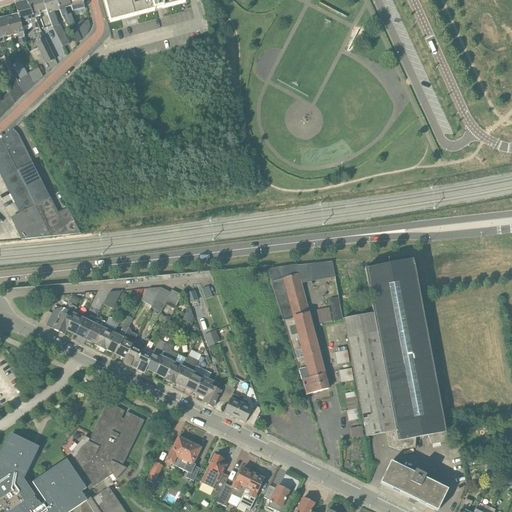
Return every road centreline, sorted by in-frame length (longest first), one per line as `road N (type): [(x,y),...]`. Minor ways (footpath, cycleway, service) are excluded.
road 1 (residential): [(393,511),(0,318)]
road 2 (tertiary): [(0,277),(361,235)]
road 3 (unclassified): [(511,148),(475,131),(412,0)]
road 4 (residential): [(93,0),(98,33),(0,128)]
road 5 (tertiary): [(511,213),(361,235)]
road 6 (tertiary): [(361,235),(511,228)]
